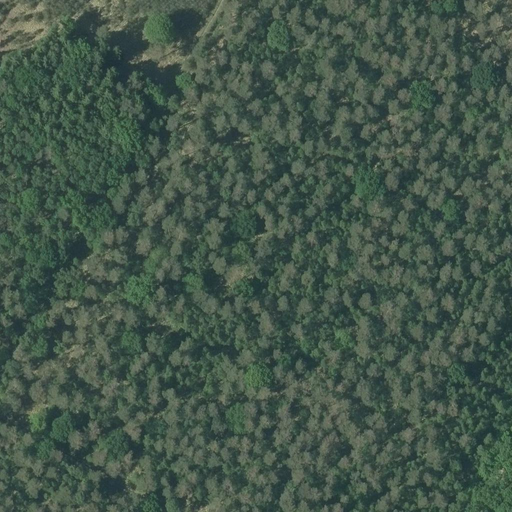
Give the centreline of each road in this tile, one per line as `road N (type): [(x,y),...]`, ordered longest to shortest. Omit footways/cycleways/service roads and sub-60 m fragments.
road 1 (track): [(229,0),(0,383)]
road 2 (track): [(152,511),(0,420)]
road 3 (track): [(406,0),(511,62)]
